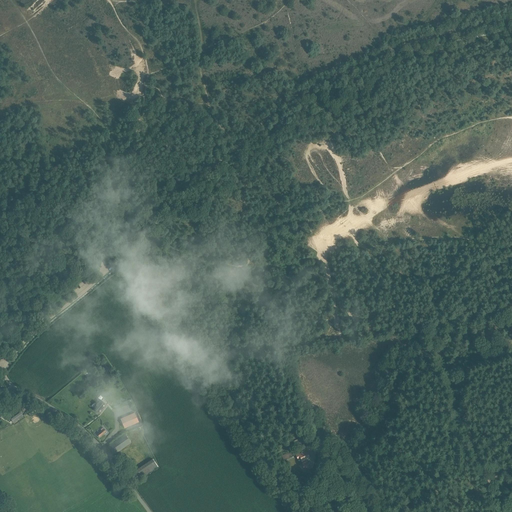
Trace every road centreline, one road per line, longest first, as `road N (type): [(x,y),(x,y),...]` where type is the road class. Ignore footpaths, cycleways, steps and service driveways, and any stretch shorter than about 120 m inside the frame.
road 1 (track): [(511,19),(405,43),(285,101),(231,152),(173,189),(129,237)]
road 2 (unclassified): [(21,392),(91,437),(149,511)]
road 3 (track): [(97,279),(3,368)]
